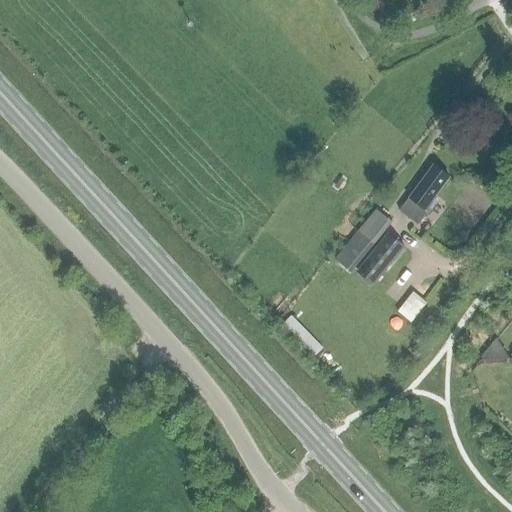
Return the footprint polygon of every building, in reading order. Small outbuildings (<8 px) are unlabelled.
[(436,202),(433,199),(448,178),(433,167),(399,212),(417,226),(436,202)] [(351,272),(390,222),(375,210),(336,260),(351,272)] [(373,286),(405,246),(388,232),(356,272),(373,286)] [(409,321),(425,302),(410,290),(395,310),(409,321)] [(310,356),(320,347),(288,314),(279,323),(310,356)] [(490,368),(506,357),(495,341),(479,352),(490,368)]
